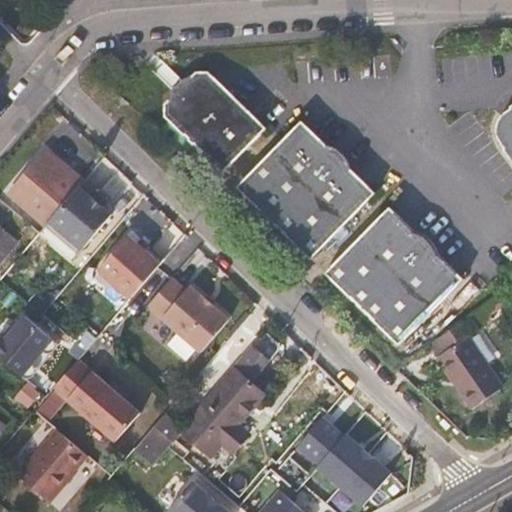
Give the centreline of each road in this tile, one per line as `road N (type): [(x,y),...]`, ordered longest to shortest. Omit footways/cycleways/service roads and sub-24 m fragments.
road 1 (residential): [(309,10),(104,24),(79,41),(0,134)]
road 2 (residential): [(480,0),(309,10)]
